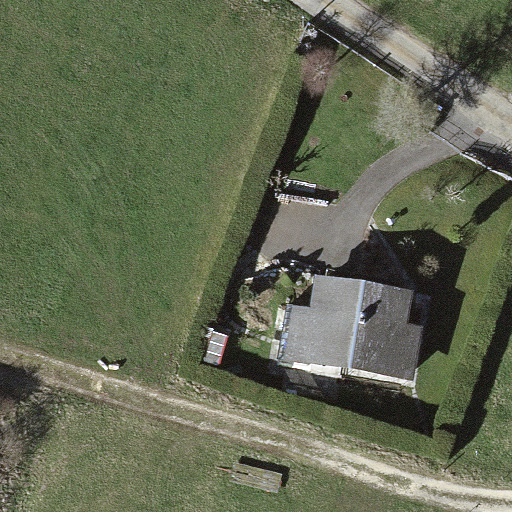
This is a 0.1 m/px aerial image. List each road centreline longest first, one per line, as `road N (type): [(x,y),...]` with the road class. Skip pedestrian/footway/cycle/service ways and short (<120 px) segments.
road 1 (track): [(437,494),(0,354)]
road 2 (unclassified): [(511,119),(330,0)]
